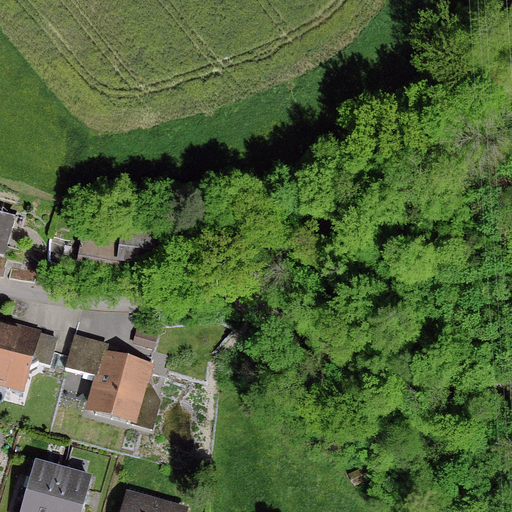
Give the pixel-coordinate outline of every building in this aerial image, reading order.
[(11,216),(0,212),(0,233),(6,236),(11,216)] [(106,232),(84,228),(79,253),(119,260),(120,253),(151,259),(156,232),(120,225),(120,229),(107,227),(106,232)] [(36,337),(5,329),(0,345),(0,384),(7,387),(13,381),(23,384),(26,371),(36,366),(30,356),(36,337)] [(99,357),(100,350),(71,342),(63,371),(92,379),(98,356),(99,357)] [(103,358),(89,409),(131,421),(146,370),(103,358)] [(20,511),(49,511),(60,473),(33,466),(20,511)] [(78,511),(87,481),(60,473),(49,511),(78,511)] [(178,511),(179,511),(129,497),(125,511),(178,511)]
